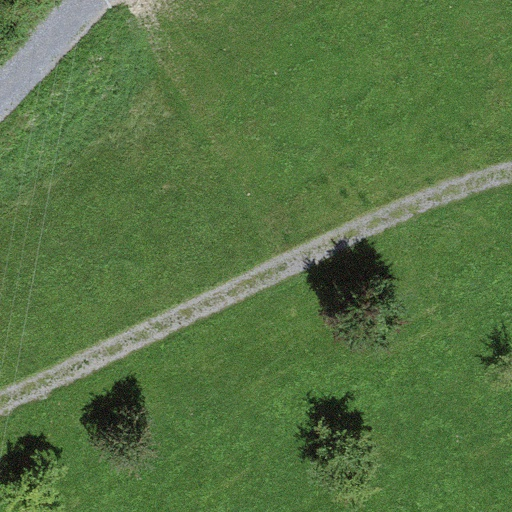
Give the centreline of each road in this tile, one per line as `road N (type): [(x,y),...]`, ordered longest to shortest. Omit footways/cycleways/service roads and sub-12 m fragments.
road 1 (track): [(0,413),(333,262),(455,211),(511,198)]
road 2 (track): [(100,0),(0,111)]
